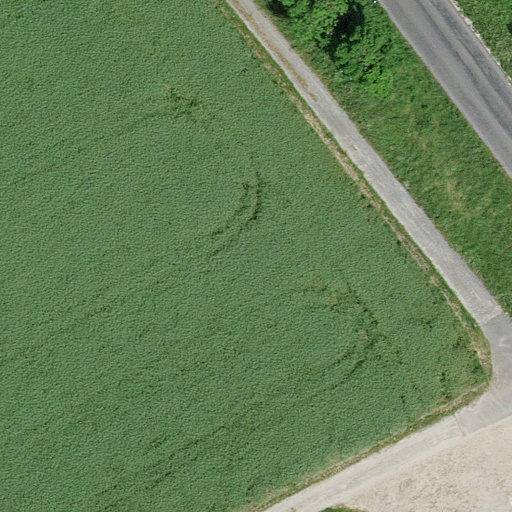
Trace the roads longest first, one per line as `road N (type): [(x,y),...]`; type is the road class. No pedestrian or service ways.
road 1 (track): [(234,0),(511,355)]
road 2 (track): [(302,511),(511,402)]
road 3 (tertiary): [(403,0),(511,145)]
